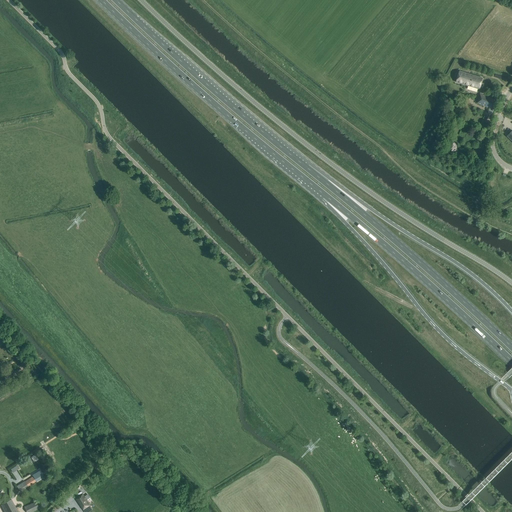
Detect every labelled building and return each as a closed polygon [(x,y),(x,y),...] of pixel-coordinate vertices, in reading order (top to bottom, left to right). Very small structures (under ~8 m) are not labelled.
[(483,78),(459,71),(456,82),(479,89),(483,78)] [(494,110),(497,101),(480,94),(477,103),(494,110)] [(29,458),(32,463),(39,460),(35,454),(29,458)] [(32,477),(25,482),(28,487),(36,482),(37,483),(45,478),(41,471),(32,476),(34,478),(33,479),(32,477)] [(82,494),(76,498),(83,510),(90,505),(89,504),(85,498),(83,495),(82,494)] [(1,505),(4,511),(17,511),(11,500),(1,505)] [(35,502),(24,508),(26,511),(32,511),(38,509),(35,502)]
